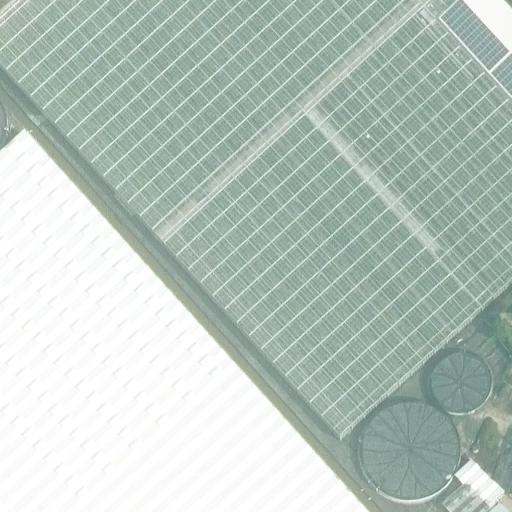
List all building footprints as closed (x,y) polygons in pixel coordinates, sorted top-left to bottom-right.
[(511,286),(511,102),(439,22),(463,0),(19,0),(0,18),(0,68),(341,442),(511,286)] [(511,9),(503,0),(463,0),(439,22),(511,102),(511,9)] [(358,511),(22,137),(0,156),(0,511),(358,511)] [(493,312),(483,320),(492,330),(501,322),(493,312)] [(501,511),(495,505),(504,496),(474,463),(456,480),(464,489),(443,508),(446,511),(501,511)]
